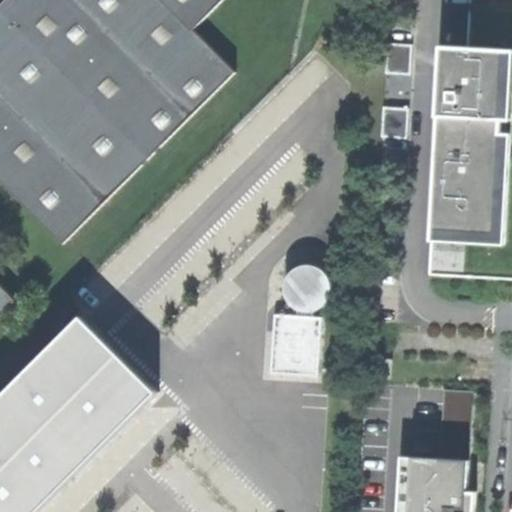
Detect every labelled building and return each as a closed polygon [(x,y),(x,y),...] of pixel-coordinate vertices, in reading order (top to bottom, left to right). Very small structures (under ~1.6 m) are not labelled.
[(0,178),(63,243),(234,70),(193,29),(220,0),(2,0),(0,2),(0,178)] [(443,46),(430,275),(511,279),(511,0),(448,0),(446,44),(469,45),(469,47),(444,45),(443,46)] [(390,136),(414,136),(413,43),(389,43),(390,136)] [(273,374),(321,378),(326,309),(331,309),(334,272),(293,269),(290,314),(277,313),(273,374)] [(0,316),(16,301),(0,284),(0,316)] [(0,511),(40,511),(160,392),(84,316),(0,399),(0,511)] [(403,456),(399,511),(476,511),(477,492),(469,491),(469,487),(475,392),(445,390),(441,458),(415,457),(414,457),(403,456)]
